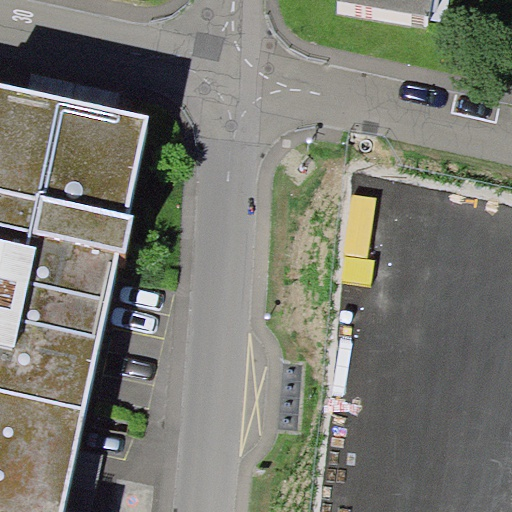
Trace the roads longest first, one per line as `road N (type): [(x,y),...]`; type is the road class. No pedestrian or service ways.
road 1 (residential): [(233,82),(199,511)]
road 2 (residential): [(511,140),(233,82)]
road 3 (residential): [(233,82),(0,31)]
